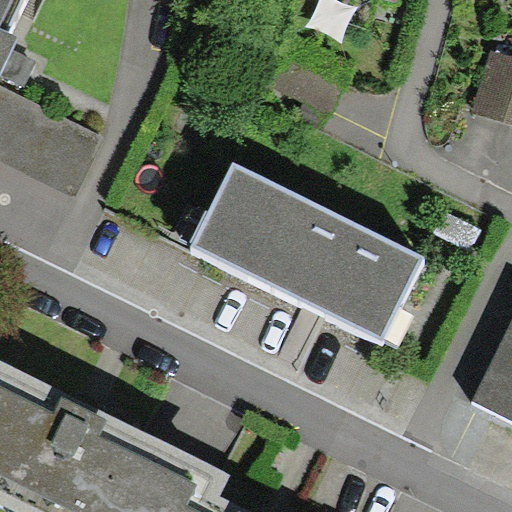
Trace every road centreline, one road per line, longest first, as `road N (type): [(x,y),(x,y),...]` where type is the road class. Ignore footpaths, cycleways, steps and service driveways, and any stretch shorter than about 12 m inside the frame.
road 1 (residential): [(0,268),(409,468)]
road 2 (residential): [(511,206),(416,152),(405,114),(436,0)]
road 3 (residential): [(409,468),(511,261)]
